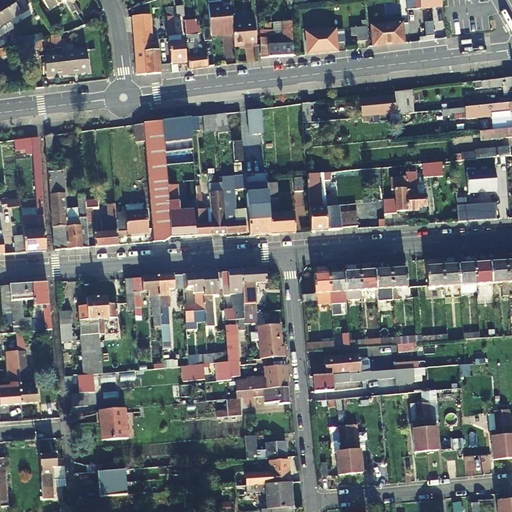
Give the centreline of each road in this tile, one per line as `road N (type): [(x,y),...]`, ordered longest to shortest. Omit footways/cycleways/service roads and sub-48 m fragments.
road 1 (tertiary): [(132,96),(511,49)]
road 2 (residential): [(285,252),(310,501)]
road 3 (residential): [(49,268),(285,252)]
road 4 (residential): [(285,252),(511,235)]
road 5 (residential): [(310,501),(511,483)]
road 6 (residential): [(49,268),(64,427)]
